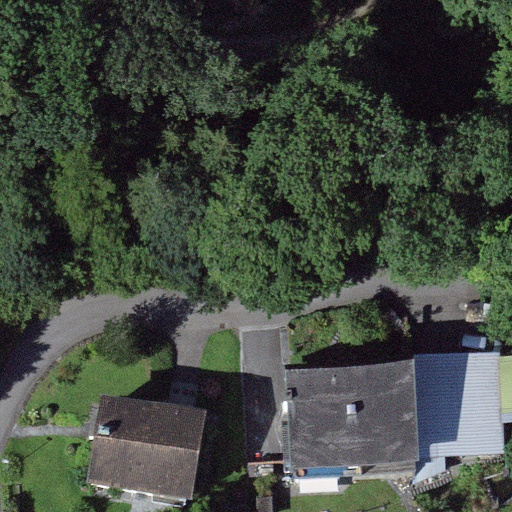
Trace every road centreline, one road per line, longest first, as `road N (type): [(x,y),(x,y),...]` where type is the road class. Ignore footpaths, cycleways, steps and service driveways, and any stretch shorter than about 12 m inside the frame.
road 1 (residential): [(511,300),(115,313),(40,340),(0,410)]
road 2 (track): [(41,0),(96,26),(188,50),(291,46),(370,28),(410,0)]
